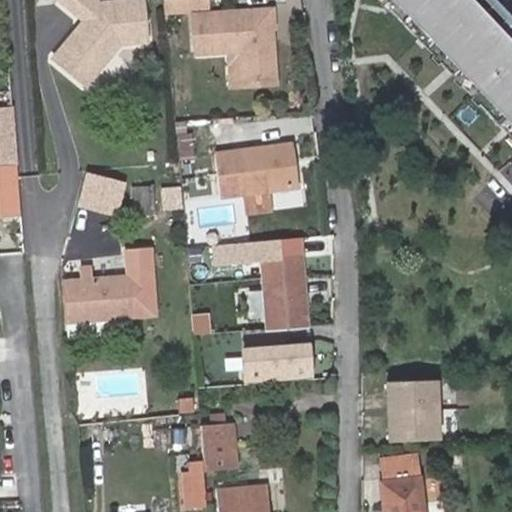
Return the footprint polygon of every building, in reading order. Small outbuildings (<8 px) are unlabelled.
[(91,75),(124,32),(151,30),(148,0),(75,0),(92,13),(87,19),(80,20),(58,48),(91,75)] [(191,10),(190,0),(165,0),(167,13),(191,10)] [(380,0),(504,135),(501,138),(511,150),(511,1),(503,10),(493,0),(380,0)] [(234,59),(239,97),(279,92),(271,19),(193,28),(196,63),(234,59)] [(11,109),(0,109),(0,164),(14,164),(11,109)] [(194,139),(180,140),(181,153),(196,153),(194,139)] [(292,143),(218,152),(223,196),(246,193),(249,212),(274,209),(272,190),(298,187),(292,143)] [(0,217),(17,217),(14,164),(0,164),(0,217)] [(129,183),(88,172),(78,208),(119,219),(129,183)] [(159,212),(156,181),(135,182),(137,214),(159,212)] [(306,187),(275,191),(276,206),(308,202),(306,187)] [(300,254),(298,235),(248,240),(250,257),(261,255),(261,257),(300,254)] [(248,240),(209,245),(211,261),(250,257),(248,240)] [(307,321),(300,254),(261,257),(264,287),(266,314),(268,326),(307,321)] [(65,287),(69,342),(135,339),(133,317),(155,315),(150,255),(128,257),(131,283),(95,285),(94,273),(82,273),(83,286),(65,287)] [(254,316),(266,314),(264,287),(251,288),(254,316)] [(310,343),(241,349),(244,384),(313,378),(310,343)] [(384,383),(386,441),(441,439),(438,381),(384,383)] [(201,425),(205,470),(235,468),(232,423),(201,425)] [(422,511),(416,459),(379,463),(381,481),(378,482),(381,511),(422,511)] [(203,471),(181,473),(184,509),(206,507),(203,471)] [(267,511),(266,487),(215,491),(217,511),(267,511)]
